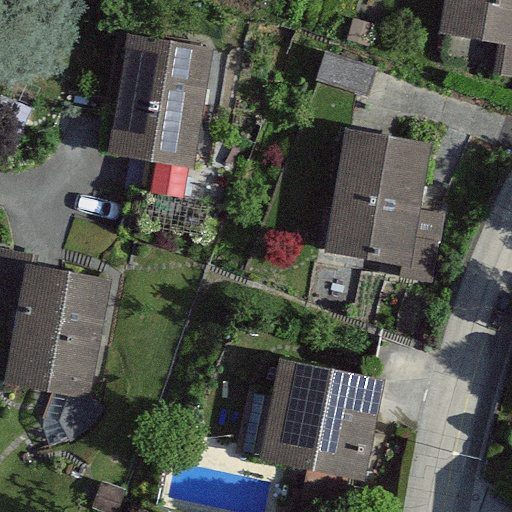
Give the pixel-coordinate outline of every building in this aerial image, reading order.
[(499,40),(494,74),(511,76),(511,0),(447,0),(442,33),(499,40)] [(209,52),(129,40),(113,152),(193,165),(209,52)] [(425,144),(348,131),(328,251),(405,264),(425,144)] [(25,254),(0,250),(0,298),(20,301),(9,385),(89,396),(104,282),(23,271),(25,254)] [(379,384),(282,365),(264,459),(360,477),(379,384)] [(120,511),(128,492),(102,483),(91,511),(120,511)]
